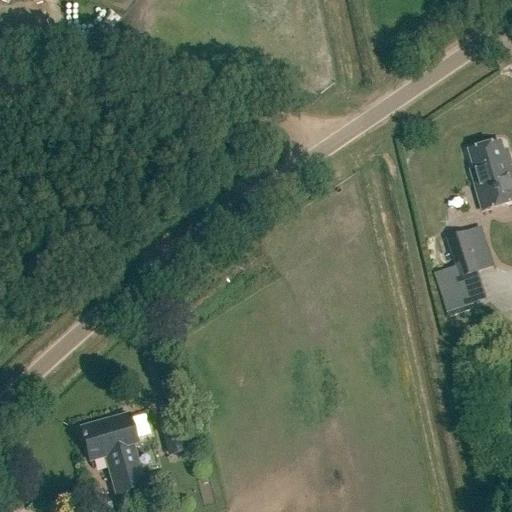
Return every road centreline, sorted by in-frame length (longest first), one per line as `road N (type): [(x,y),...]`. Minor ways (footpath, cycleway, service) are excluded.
road 1 (unclassified): [(0,423),(44,378),(366,126),(511,24)]
road 2 (track): [(366,126),(0,91)]
